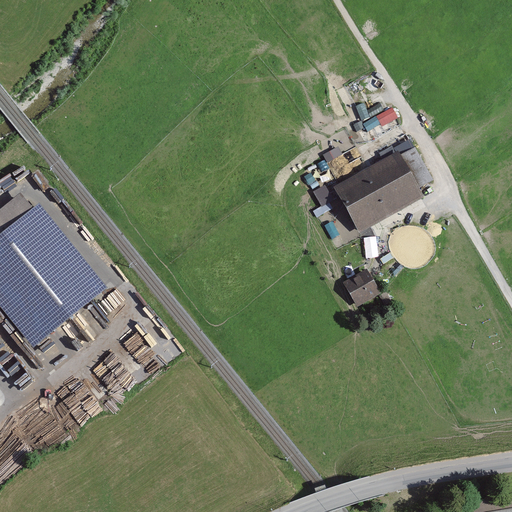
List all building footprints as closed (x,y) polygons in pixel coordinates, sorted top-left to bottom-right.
[(398,118),(392,108),(376,117),(381,125),(382,127),(398,118)] [(381,125),(376,117),(363,124),(368,132),(381,125)] [(343,155),(340,148),(324,156),(328,163),(343,155)] [(416,148),(401,156),(419,190),(435,181),(416,148)] [(398,154),(335,188),(359,234),(424,199),(419,190),(401,156),(398,154)] [(333,201),(325,186),(314,192),(321,206),(310,212),(314,219),(332,210),(328,204),(333,201)] [(0,308),(33,350),(108,290),(40,205),(33,210),(21,194),(0,210),(0,308)] [(367,236),(367,255),(379,255),(378,235),(367,236)] [(362,273),(338,289),(352,311),(377,294),(362,273)] [(511,511),(511,495),(447,506),(447,511),(511,511)]
